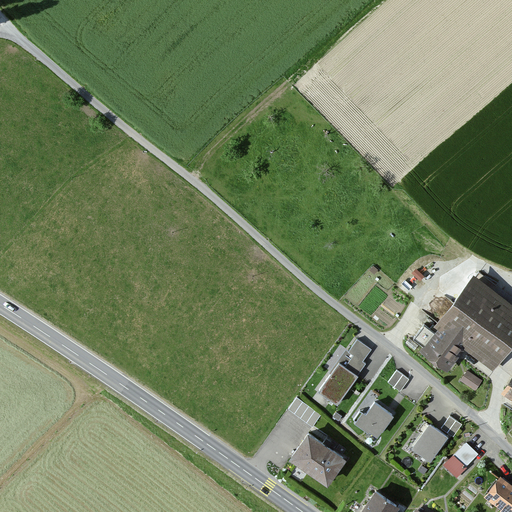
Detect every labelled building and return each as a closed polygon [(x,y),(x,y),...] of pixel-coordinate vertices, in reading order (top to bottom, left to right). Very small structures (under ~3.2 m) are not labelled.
[(511,346),(511,301),(474,272),(435,323),(438,326),(420,350),(447,370),(464,348),(493,371),(511,346)] [(349,351),(346,349),(339,359),(341,361),(319,391),(338,405),(359,377),(356,375),(365,363),(362,361),(371,349),(357,338),(349,351)] [(409,379),(396,370),(387,382),(399,392),(409,379)] [(481,381),(467,371),(460,381),(475,390),(481,381)] [(511,374),(501,394),(511,400),(511,374)] [(394,414),(375,400),(366,412),(364,410),(355,420),(377,436),(394,414)] [(447,434),(429,422),(413,445),(430,457),(447,434)] [(347,457),(310,429),(290,455),(327,483),(347,457)] [(478,455),(466,443),(444,464),(456,476),(478,455)] [(511,511),(511,482),(501,474),(483,497),(501,510),(499,511),(511,511)] [(396,511),(402,505),(377,487),(358,511),(396,511)]
